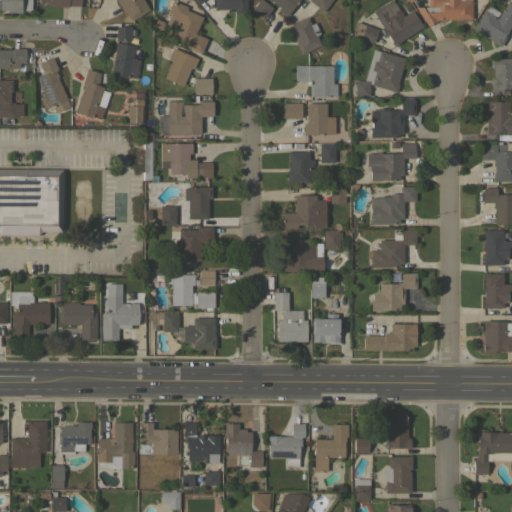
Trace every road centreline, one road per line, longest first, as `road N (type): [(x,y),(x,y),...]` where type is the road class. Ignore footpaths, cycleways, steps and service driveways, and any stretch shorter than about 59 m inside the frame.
road 1 (tertiary): [(0,377),(511,383)]
road 2 (residential): [(447,511),(446,67)]
road 3 (residential): [(253,380),(249,65)]
